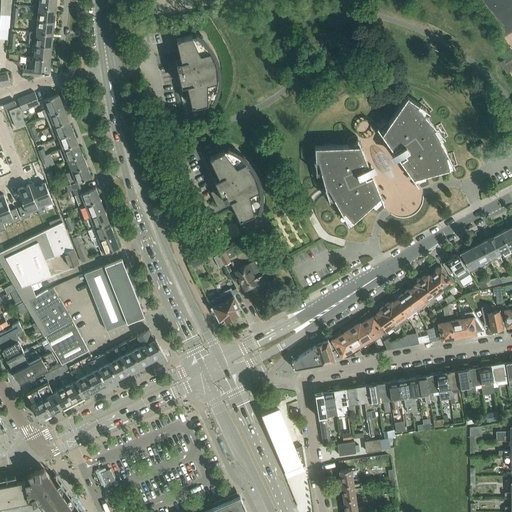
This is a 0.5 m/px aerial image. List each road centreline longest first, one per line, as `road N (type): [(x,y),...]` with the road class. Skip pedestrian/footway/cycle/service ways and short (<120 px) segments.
road 1 (secondary): [(107,71),(129,199),(199,366)]
road 2 (secondary): [(216,358),(142,194),(107,71)]
road 3 (residential): [(511,198),(323,313)]
road 4 (residential): [(511,344),(312,374),(303,382)]
road 5 (secondary): [(286,511),(224,374)]
road 6 (tertiary): [(199,366),(84,420),(70,436)]
road 7 (tertiary): [(70,436),(206,381)]
road 8 (secondary): [(206,381),(268,511)]
road 9 (residential): [(322,511),(303,382)]
